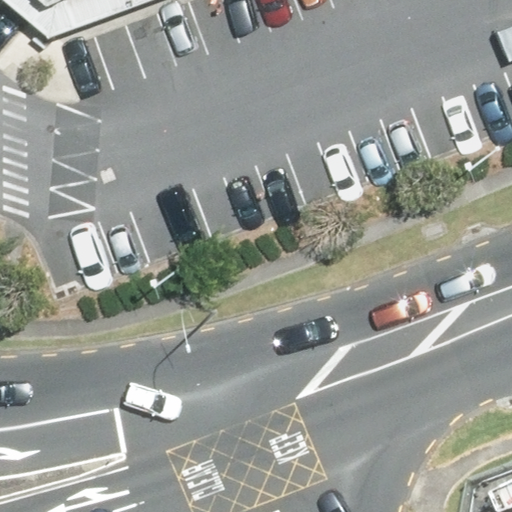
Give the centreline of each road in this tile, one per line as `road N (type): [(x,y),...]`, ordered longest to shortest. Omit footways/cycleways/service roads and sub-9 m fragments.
road 1 (secondary): [(221,428),(511,310)]
road 2 (secondary): [(221,428),(0,511)]
road 3 (secondary): [(0,451),(221,428)]
